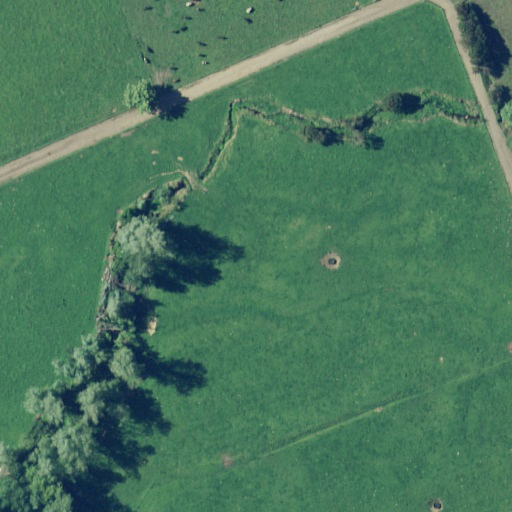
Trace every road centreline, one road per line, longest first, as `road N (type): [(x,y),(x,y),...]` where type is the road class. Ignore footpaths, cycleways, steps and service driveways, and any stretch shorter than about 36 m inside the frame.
road 1 (track): [(391,0),(0,175)]
road 2 (track): [(511,165),(450,0)]
